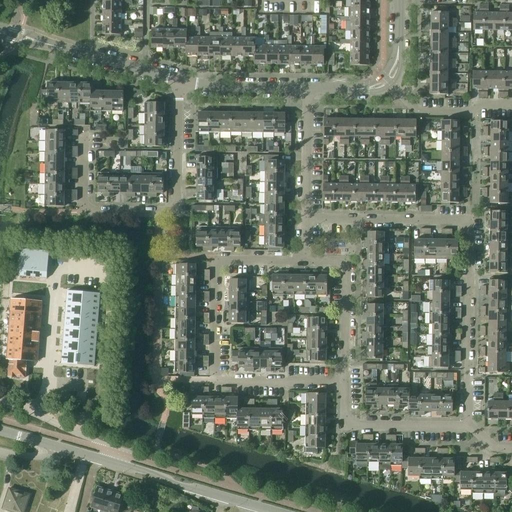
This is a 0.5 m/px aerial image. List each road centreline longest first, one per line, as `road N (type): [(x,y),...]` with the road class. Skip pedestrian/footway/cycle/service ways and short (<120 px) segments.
road 1 (residential): [(468,426),(466,221),(305,218)]
road 2 (residential): [(177,80),(177,211),(91,211),(83,202),(83,133)]
road 3 (residential): [(213,379),(214,260),(304,262)]
road 4 (residential): [(468,426),(345,425),(345,380)]
road 5 (unclassified): [(276,511),(115,463)]
road 6 (residential): [(17,36),(177,80)]
road 7 (residential): [(345,380),(346,262),(304,262)]
road 8 (residential): [(388,81),(418,112),(511,104)]
road 9 (residential): [(213,379),(345,380)]
road 10 (residential): [(0,402),(89,439),(115,463)]
road 11 (residential): [(177,80),(306,89)]
road 12 (residential): [(305,218),(306,89)]
